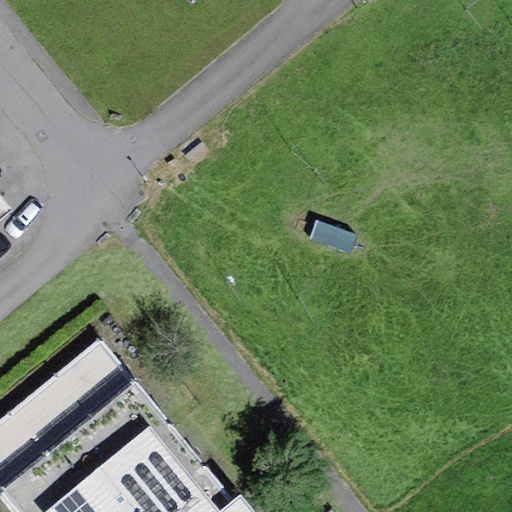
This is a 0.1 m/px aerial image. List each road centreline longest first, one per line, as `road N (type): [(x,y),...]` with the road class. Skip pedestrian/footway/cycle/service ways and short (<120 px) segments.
road 1 (residential): [(0,65),(105,195)]
road 2 (residential): [(105,195),(0,289)]
